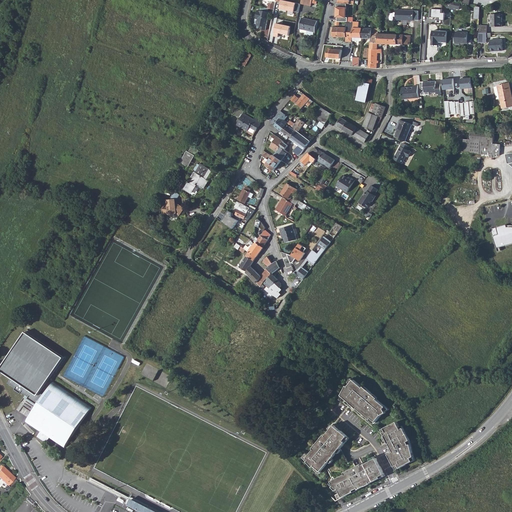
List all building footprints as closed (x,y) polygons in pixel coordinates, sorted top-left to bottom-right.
[(452,2),(447,1),(446,8),(459,10),(460,3),(452,2)] [(346,4),(337,4),(336,18),(337,18),(337,22),(346,22),(347,22),(348,18),(346,18),(346,4)] [(443,25),(450,26),(451,18),(445,18),(445,13),(442,13),(442,7),(433,6),(433,9),(430,9),(429,17),(438,18),(438,17),(440,17),(439,21),(443,21),(443,25)] [(265,30),(269,13),(257,10),(255,19),(258,19),(256,25),(262,26),(263,27),(262,30),(265,30)] [(395,10),(394,20),(412,20),(412,10),(395,10)] [(292,30),(295,18),(291,17),(289,17),(282,15),(278,14),(275,28),(276,28),(275,32),(274,32),(273,38),(276,39),(278,29),(285,30),(286,29),(292,30)] [(490,14),(490,27),(502,27),(502,14),(490,14)] [(315,33),(317,21),(302,18),(299,29),(315,33)] [(347,37),(352,37),(353,22),(347,22),(346,22),(346,27),(331,27),(331,29),(333,29),(333,37),(339,37),(347,37)] [(361,38),(362,28),(359,28),(359,23),(353,22),(352,37),(361,38)] [(487,24),(479,24),(478,33),(487,33),(487,24)] [(361,38),(370,39),(371,29),(362,28),(361,38)] [(378,29),(371,29),(370,39),(370,43),(378,43),(378,34),(378,29)] [(446,42),(447,32),(432,31),(431,45),(437,45),(438,42),(446,42)] [(456,32),(455,45),(460,45),(460,43),(468,44),(468,42),(471,43),(472,34),(468,34),(468,32),(456,32)] [(486,44),(487,33),(478,33),(478,43),(486,44)] [(387,34),(378,34),(378,43),(387,44),(387,34)] [(409,35),(387,34),(387,44),(408,45),(409,41),(410,42),(410,40),(409,40),(409,35)] [(489,41),(490,53),(502,52),(502,41),(489,41)] [(340,59),(342,50),(328,49),(326,58),(340,59)] [(370,49),(369,58),(368,67),(368,68),(377,68),(377,67),(377,53),(381,53),(381,50),(377,50),(370,49)] [(247,66),(252,54),(246,52),(241,64),(247,66)] [(468,76),(463,76),(464,87),(475,87),(474,77),(471,77),(468,77),(468,76)] [(451,78),(449,78),(445,78),(445,88),(456,88),(456,77),(451,77),(451,78)] [(425,81),(425,96),(430,96),(430,93),(437,93),(437,94),(441,94),(441,84),(437,84),(437,82),(429,82),(429,81),(425,81)] [(370,84),(360,82),(357,101),(366,103),(370,84)] [(499,99),(502,108),(511,105),(511,95),(509,82),(497,85),(497,86),(494,87),(497,99),(499,99)] [(402,86),(402,98),(419,97),(418,85),(414,85),(414,86),(402,86)] [(299,98),(295,94),(290,99),(294,103),(299,98)] [(296,103),(301,109),(307,103),(311,98),(304,94),(296,103)] [(450,100),(446,100),(446,116),(451,116),(451,114),(461,113),(460,103),(460,101),(455,101),(454,100),(450,101),(450,100)] [(467,103),(460,103),(461,113),(461,116),(471,116),(471,114),(475,114),(475,101),(467,102),(467,103)] [(365,131),(372,133),(378,117),(372,114),(375,105),(372,104),(364,126),(367,127),(365,131)] [(372,114),(378,117),(381,118),(386,107),(376,104),(375,105),(372,114)] [(314,117),(324,124),(331,114),(321,108),(314,117)] [(286,115),(280,111),(270,122),(281,131),(286,125),(281,121),(286,115)] [(250,127),(256,131),(262,120),(255,116),(253,119),(253,120),(243,114),(237,125),(247,131),(250,127)] [(336,126),(365,143),(369,135),(344,120),(340,118),(338,121),(339,122),(336,126)] [(298,133),(305,123),(299,119),(295,124),(294,124),(294,125),(292,128),(296,132),(298,133)] [(396,131),(394,138),(405,142),(411,125),(398,120),(397,124),(399,125),(396,131)] [(280,132),(284,134),(288,137),(290,139),(296,132),(292,128),(286,125),(281,131),(280,132)] [(455,139),(454,151),(499,156),(500,144),(493,144),(494,133),(489,133),(470,131),(470,140),(455,139)] [(292,151),(298,155),(300,154),(310,141),(299,134),(298,133),(296,132),(290,139),(295,142),(294,144),(297,146),(292,151)] [(270,147),(276,152),(280,147),(279,146),(283,142),(283,141),(274,135),(272,137),(273,137),(271,141),(273,143),(270,147)] [(285,149),(288,145),(283,142),(279,146),(280,147),(276,152),(274,155),(281,160),(287,153),(287,152),(284,150),(285,149)] [(395,161),(403,164),(407,157),(410,158),(412,152),(409,151),(410,147),(402,144),(395,161)] [(330,157),(314,148),(309,152),(316,159),(330,168),(334,161),(330,157)] [(188,166),(194,155),(186,150),(180,162),(188,166)] [(272,157),(264,151),(262,156),(270,160),(272,157)] [(307,164),(310,166),(312,162),(314,163),(316,159),(309,152),(301,160),(306,165),(307,164)] [(274,170),(281,160),(274,155),(272,157),(270,160),(262,156),(261,161),(274,170)] [(463,157),(461,164),(468,166),(470,159),(463,157)] [(204,188),(208,181),(204,178),(209,169),(200,163),(191,177),(193,178),(190,184),(188,182),(184,188),(195,195),(200,186),(204,188)] [(204,178),(208,181),(214,172),(209,169),(204,178)] [(297,169),(295,173),(301,177),(304,173),(297,169)] [(343,175),(336,185),(347,192),(355,180),(351,178),(350,178),(350,179),(347,178),(343,175)] [(281,194),(288,198),(289,197),(292,192),(295,194),(297,190),(287,184),(281,194)] [(363,195),(358,202),(367,208),(371,201),(372,202),(375,196),(374,195),(377,190),(370,185),(367,191),(365,194),(366,194),(364,196),(363,195)] [(238,199),(245,203),(248,197),(251,198),(253,194),(249,192),(251,189),(246,186),(245,189),(243,189),(238,199)] [(175,198),(166,199),(167,205),(162,205),(162,214),(167,214),(172,216),(176,214),(179,215),(185,208),(175,202),(175,198)] [(286,216),(293,203),(283,198),(276,210),(286,216)] [(248,220),(254,210),(241,203),(240,204),(238,208),(235,214),(237,215),(235,218),(238,220),(239,220),(241,217),(248,220)] [(231,212),(228,211),(225,215),(226,216),(225,218),(224,217),(221,221),(232,228),(238,220),(235,218),(231,217),(231,212)] [(334,237),(342,226),(336,223),(330,231),(329,233),(334,237)] [(506,224),(496,227),(498,234),(493,236),(498,252),(501,251),(500,247),(511,243),(511,227),(508,227),(507,228),(506,224)] [(280,228),(282,236),(284,236),(284,238),(285,243),(297,240),(295,234),(294,229),(293,229),(292,225),(280,228)] [(259,239),(254,236),(254,241),(256,242),(263,247),(271,235),(265,229),(264,231),(259,239)] [(313,249),(307,258),(314,264),(331,241),(324,236),(319,244),(322,247),(318,253),(313,249)] [(237,243),(240,246),(243,241),(237,237),(235,241),(237,243)] [(247,245),(244,248),(246,249),(249,251),(256,257),(263,247),(256,242),(253,244),(252,244),(249,246),(247,245)] [(292,255),(287,253),(291,263),(293,262),(296,257),(300,260),(305,253),(304,252),(306,248),(300,243),(292,255)] [(251,265),(256,257),(249,251),(241,263),(239,267),(246,271),(246,272),(260,287),(264,282),(272,274),(267,269),(261,276),(251,265)] [(263,261),(268,266),(272,263),(267,256),(263,261)] [(279,267),(276,260),(273,262),(272,263),(268,266),(266,267),(267,269),(272,274),(276,270),(279,267)] [(297,274),(296,275),(299,278),(300,277),(302,279),(308,272),(303,267),(297,274)] [(272,274),(264,282),(269,288),(272,285),(279,293),(282,290),(280,288),(282,287),(281,283),(278,280),(272,274)] [(24,331),(0,366),(0,371),(36,395),(63,355),(24,331)] [(367,391),(354,380),(346,390),(345,389),(342,395),(350,402),(350,403),(358,409),(370,419),(372,418),(376,422),(385,410),(384,409),(386,406),(373,396),(374,395),(368,389),(367,391)] [(49,438),(64,448),(91,408),(53,382),(26,422),(41,432),(38,437),(46,442),(58,450),(60,448),(48,440),(49,438)] [(393,452),(389,454),(395,466),(398,465),(400,468),(413,461),(411,458),(414,457),(411,444),(409,445),(408,442),(410,440),(404,428),(401,429),(397,422),(384,428),(386,431),(383,432),(390,443),(389,443),(393,452)] [(319,469),(321,471),(346,442),(344,440),(348,436),(334,425),(323,439),(322,438),(316,445),(317,445),(307,457),(310,460),(309,461),(318,470),(319,469)] [(336,495),(338,500),(354,492),(353,491),(359,488),(359,489),(381,478),(380,476),(385,474),(376,458),(357,468),(357,466),(349,471),(349,472),(332,481),(336,490),(338,489),(340,492),(336,495)] [(14,477),(0,465),(0,464),(0,477),(7,485),(14,477)] [(144,511),(156,511),(128,497),(126,501),(125,502),(144,511)]
